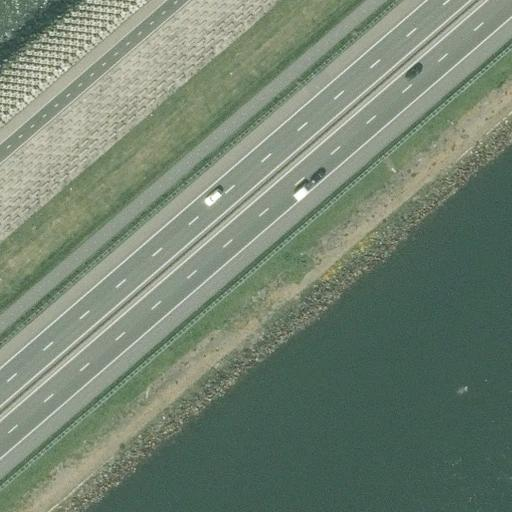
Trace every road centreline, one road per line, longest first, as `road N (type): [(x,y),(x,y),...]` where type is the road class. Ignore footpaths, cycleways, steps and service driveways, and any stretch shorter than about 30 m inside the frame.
road 1 (motorway): [(0,439),(508,0)]
road 2 (motorway): [(442,0),(0,381)]
